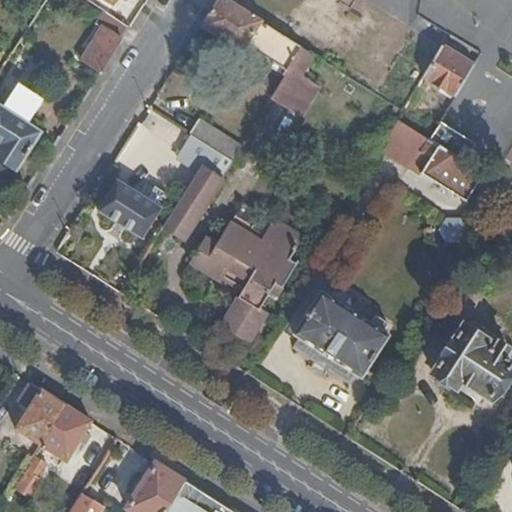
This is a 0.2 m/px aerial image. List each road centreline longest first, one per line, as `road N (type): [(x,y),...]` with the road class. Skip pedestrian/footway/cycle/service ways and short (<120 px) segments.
road 1 (tertiary): [(363,511),(4,280)]
road 2 (tertiary): [(0,304),(326,511)]
road 3 (residential): [(182,0),(4,280)]
